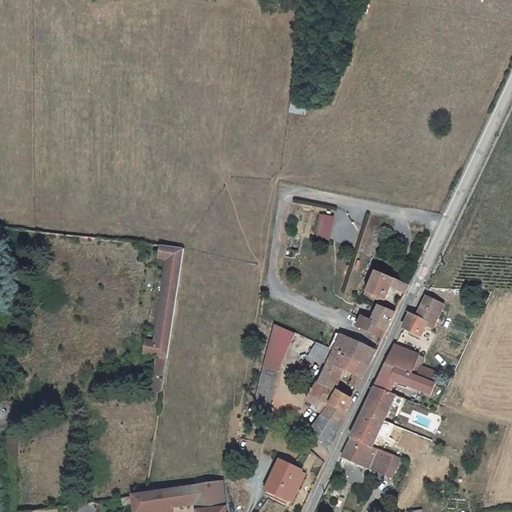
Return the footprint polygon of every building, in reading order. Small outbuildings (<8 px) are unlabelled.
[(290,111),(305,112),(306,104),(290,103),(290,111)] [(333,217),(321,215),(317,237),(329,239),(333,217)] [(147,255),(159,257),(161,244),(149,243),(147,255)] [(167,357),(183,248),(161,244),(159,257),(145,353),(157,355),(167,357)] [(391,287),(405,293),(410,284),(378,271),(368,294),(384,301),(391,287)] [(443,307),(426,299),(417,320),(411,317),(405,330),(412,333),(411,337),(422,342),(424,338),(430,326),(434,328),(443,307)] [(384,336),(389,327),(397,310),(380,304),(373,320),(363,316),(359,326),(384,336)] [(253,405),(271,409),(290,329),(272,325),(253,405)] [(331,349),(335,351),(343,335),(338,333),(331,349)] [(369,366),(377,350),(343,335),(335,351),(369,366)] [(420,355),(398,345),(387,367),(411,377),(421,356),(420,355)] [(309,357),(316,361),(321,352),(314,348),(309,357)] [(334,404),(340,391),(338,390),(347,370),(357,374),(352,386),(357,389),(369,366),(335,351),(321,381),(326,384),(320,397),(334,404)] [(167,357),(157,355),(152,393),(162,394),(167,357)] [(315,367),(308,364),(304,372),(311,375),(315,367)] [(387,367),(377,390),(387,394),(392,383),(429,397),(435,386),(411,377),(387,367)] [(349,413),(347,411),(334,404),(320,397),(326,384),(321,381),(318,380),(307,401),(322,409),(312,430),(330,444),(335,442),(349,413)] [(387,423),(387,421),(394,407),(403,411),(407,402),(387,394),(377,390),(365,414),(387,423)] [(334,404),(347,411),(354,397),(340,391),(334,404)] [(353,440),(375,448),(387,423),(365,414),(353,440)] [(375,448),(353,440),(344,458),(380,474),(379,476),(383,478),(384,475),(393,480),(402,460),(391,454),(375,448)] [(304,468),(282,458),(267,491),(289,500),(304,468)] [(180,511),(180,509),(201,506),(201,511),(216,511),(229,511),(226,487),(149,497),(137,498),(138,511),(180,511)]
